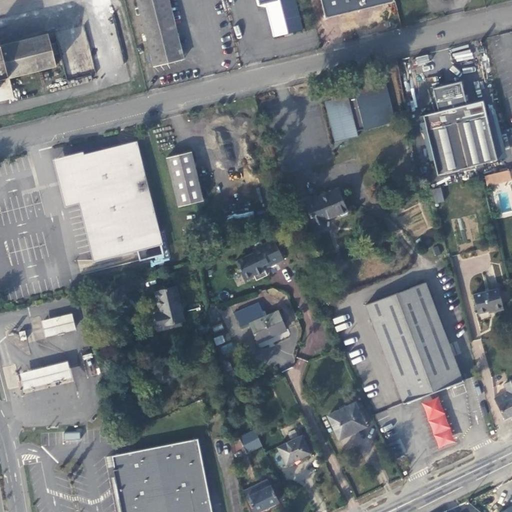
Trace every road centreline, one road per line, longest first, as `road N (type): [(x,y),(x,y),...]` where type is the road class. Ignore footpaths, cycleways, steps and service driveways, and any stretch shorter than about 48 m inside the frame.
road 1 (residential): [(0,143),(511,16)]
road 2 (secondary): [(392,511),(511,453)]
